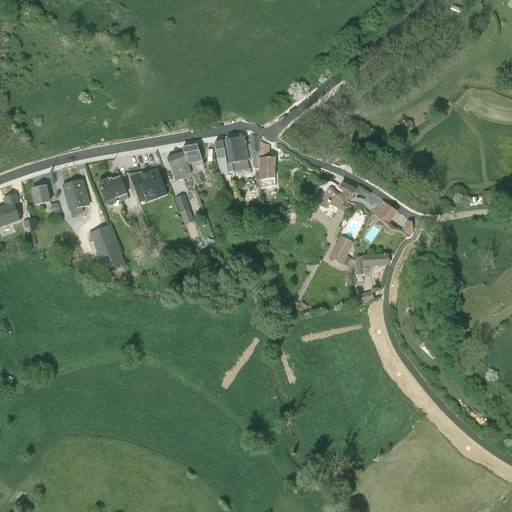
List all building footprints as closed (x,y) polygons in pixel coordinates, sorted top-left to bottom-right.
[(252,159),(253,167),(259,166),(259,142),(259,134),(250,136),(251,152),(247,153),(244,137),(224,141),(229,163),(226,163),(227,172),(249,168),(247,160),(252,159)] [(214,142),(215,155),(220,174),(227,172),(226,163),(222,141),(214,142)] [(268,141),(259,142),(259,166),(258,181),(275,178),(274,158),(268,158),(268,151),(270,151),(269,146),(267,146),(268,141)] [(196,145),(182,147),(183,152),(194,184),(200,182),(195,165),(202,164),(196,145)] [(194,184),(183,152),(166,158),(175,181),(183,179),(186,188),(194,186),(194,184)] [(338,187),(330,183),(321,199),(322,200),(319,206),(326,210),(329,205),(347,214),(352,203),(348,201),(349,199),(345,197),(353,182),(352,181),(356,173),(341,165),(336,175),(343,179),(338,187)] [(150,170),(128,174),(139,203),(145,200),(146,203),(167,195),(157,170),(151,172),(150,170)] [(107,178),(98,182),(106,202),(118,197),(120,201),(128,199),(119,176),(111,179),(112,181),(109,183),(107,178)] [(64,184),(63,184),(69,211),(88,206),(81,180),(80,181),(79,179),(74,181),(75,182),(69,183),(69,182),(64,183),(64,184)] [(413,218),(413,212),(412,208),(410,205),(407,205),(401,217),(388,207),(397,195),(383,185),(369,202),(375,206),(370,215),(374,217),(377,212),(382,215),(381,216),(386,219),(381,224),(392,231),(396,225),(405,231),(413,218)] [(45,186),(30,191),(35,206),(50,202),(45,186)] [(6,206),(0,207),(0,227),(20,221),(14,204),(18,203),(14,193),(3,197),(6,206)] [(185,193),(175,197),(182,216),(192,212),(185,193)] [(60,199),(52,201),(55,214),(63,212),(60,199)] [(120,256),(103,212),(95,215),(112,260),(120,256)] [(353,243),(340,237),(337,244),(335,243),(327,260),(342,267),(344,265),(348,266),(351,259),(346,257),(353,243)] [(387,255),(356,258),(353,274),(357,276),(367,275),(369,274),(371,270),(372,267),(388,265),(387,255)] [(372,290),(358,294),(360,302),(375,298),(372,290)] [(299,309),(305,312),(309,305),(303,301),(299,309)]
